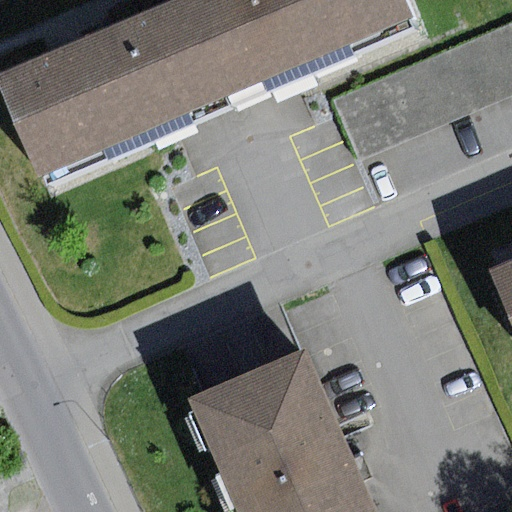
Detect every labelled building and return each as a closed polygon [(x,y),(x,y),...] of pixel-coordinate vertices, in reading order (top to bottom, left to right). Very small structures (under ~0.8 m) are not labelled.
[(0,92),(38,181),(224,101),(180,0),(177,0),(67,47),(0,75),(0,92)] [(180,0),(224,101),(416,19),(407,0),(180,0)] [(511,25),(490,35),(511,89),(511,25)] [(511,89),(490,35),(332,100),(358,160),(511,94),(511,89)] [(511,259),(494,267),(511,310),(511,259)] [(377,511),(307,350),(189,400),(237,511),(377,511)]
